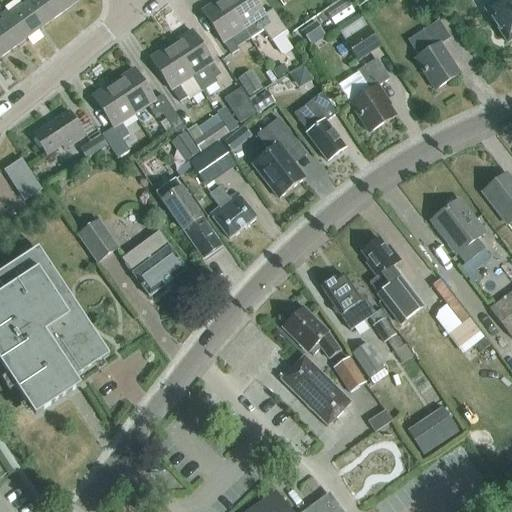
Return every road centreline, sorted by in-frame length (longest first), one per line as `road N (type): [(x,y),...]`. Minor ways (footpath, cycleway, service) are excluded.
road 1 (tertiary): [(80,511),(292,249),(420,153),(511,113)]
road 2 (residential): [(0,116),(139,9)]
